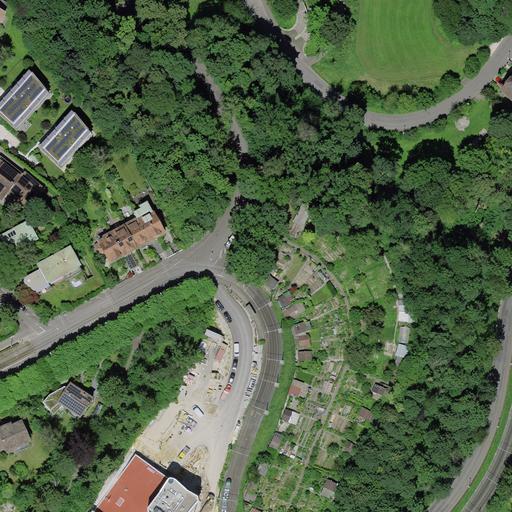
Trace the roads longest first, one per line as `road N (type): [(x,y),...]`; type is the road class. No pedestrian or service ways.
road 1 (residential): [(511,43),(461,99),(427,118),(388,124),(354,117),(325,95),(277,45),(251,0)]
road 2 (residential): [(153,1),(233,130),(241,166),(226,233),(190,269)]
road 3 (unclassified): [(436,511),(489,413),(511,294)]
road 4 (residential): [(63,345),(190,269)]
